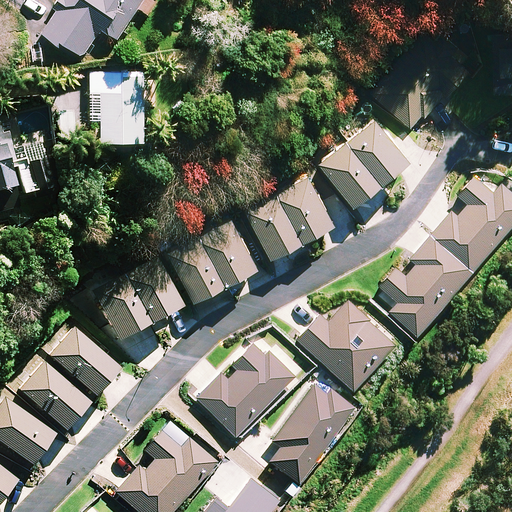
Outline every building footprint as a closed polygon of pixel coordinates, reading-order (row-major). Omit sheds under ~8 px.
[(57,0),(55,4),(60,7),(42,32),(79,59),(102,26),(117,36),(139,5),(149,12),(157,0),(156,0),(57,0)] [(371,92),(411,127),(420,116),(424,119),(468,69),(424,31),(371,92)] [(511,33),(494,34),(493,91),(511,91),(511,33)] [(145,137),(144,70),(91,70),(91,90),(102,90),(102,137),(145,137)] [(346,137),(382,178),(408,156),(374,114),(346,137)] [(0,120),(0,210),(22,205),(19,192),(12,166),(16,165),(23,192),(58,183),(44,129),(22,135),(20,129),(10,131),(8,123),(4,124),(3,120),(0,120)] [(382,178),(346,137),(319,159),(353,201),(382,178)] [(277,188),(304,235),(334,218),(308,171),(277,188)] [(462,196),(453,207),(431,232),(474,267),(509,226),(511,222),(511,188),(502,180),(494,190),(474,173),(458,192),(462,196)] [(304,235),(277,188),(245,206),(271,253),(304,235)] [(200,232),(226,279),(258,261),(233,214),(200,232)] [(226,279),(200,232),(169,249),(194,296),(226,279)] [(474,267),(431,232),(409,258),(415,263),(407,272),(397,264),(380,284),(398,299),(389,309),(417,333),(474,267)] [(123,271),(148,320),(180,303),(154,254),(123,271)] [(148,320),(123,271),(90,288),(115,337),(148,320)] [(396,341),(347,297),(328,318),(321,311),(298,337),(354,387),(396,341)] [(118,364),(72,324),(47,353),(94,392),(118,364)] [(266,352),(253,340),(197,395),(236,433),(296,374),(270,348),(266,352)] [(88,398),(42,359),(18,387),(64,426),(88,398)] [(325,389),(315,381),(273,437),(281,444),(268,461),(296,481),(355,402),(329,383),(325,389)] [(53,430),(4,395),(0,399),(0,439),(31,461),(53,430)] [(179,445),(161,429),(144,448),(154,458),(144,469),(139,464),(115,490),(139,511),(169,511),(217,458),(191,435),(189,434),(179,445)] [(0,496),(17,474),(0,461),(0,496)] [(265,511),(276,499),(250,478),(228,506),(213,494),(198,511),(265,511)]
